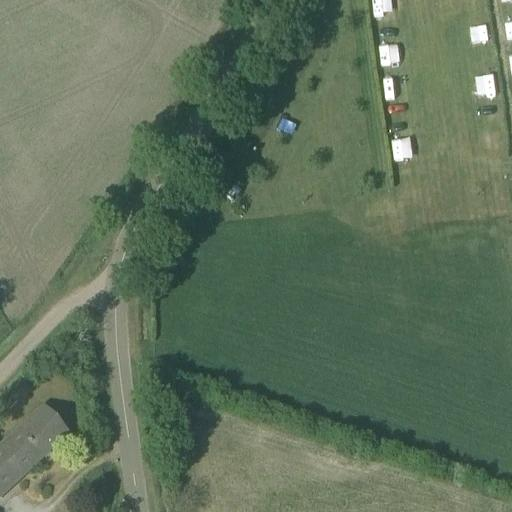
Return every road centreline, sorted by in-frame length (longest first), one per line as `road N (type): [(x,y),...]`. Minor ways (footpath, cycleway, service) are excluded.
road 1 (unclassified): [(113,293),(123,249),(275,0)]
road 2 (unclassified): [(136,511),(113,293)]
road 3 (unclassified): [(0,379),(113,293)]
